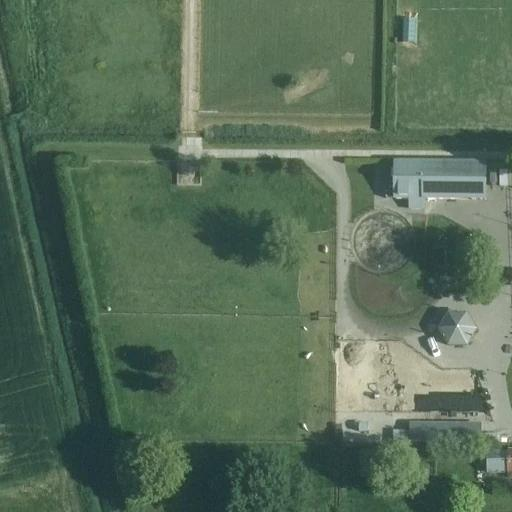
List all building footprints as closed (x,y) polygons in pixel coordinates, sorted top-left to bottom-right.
[(417,19),(401,18),(400,44),(415,44),(417,19)] [(486,163),(393,162),(393,201),(408,201),(408,211),(425,211),(425,200),(485,201),(486,163)] [(467,315),(447,315),(437,332),(447,348),(466,348),(476,330),(467,315)] [(400,433),(400,443),(434,444),(488,445),(489,434),(481,434),(481,425),(447,425),(432,424),(409,424),(409,433),(400,433)] [(511,452),(487,452),(486,476),(508,476),(508,477),(511,476),(511,452)]
